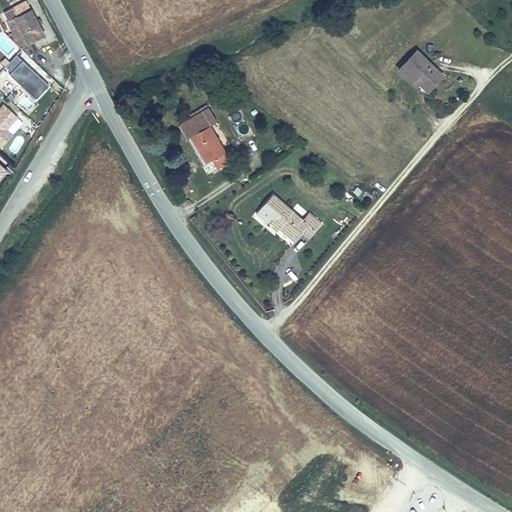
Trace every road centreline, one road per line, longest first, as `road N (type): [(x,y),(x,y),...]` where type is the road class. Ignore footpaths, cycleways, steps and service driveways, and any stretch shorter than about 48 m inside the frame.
road 1 (secondary): [(97,87),(169,216),(263,334),(345,409),(494,511)]
road 2 (tertiary): [(97,87),(77,101),(0,226)]
